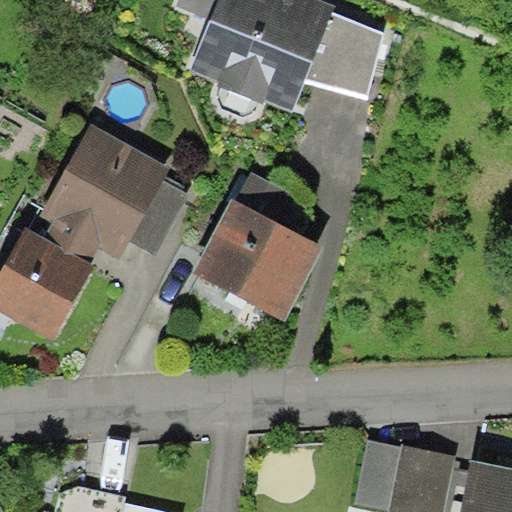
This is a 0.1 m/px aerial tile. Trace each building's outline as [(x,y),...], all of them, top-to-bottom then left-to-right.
[(339,9),(318,0),(178,0),(174,10),(217,27),(197,75),(221,85),(219,92),(265,111),(268,104),(295,115),(307,86),(335,18),(339,9)] [(385,37),(335,18),(307,86),(370,102),(385,37)] [(187,195),(164,183),(171,170),(93,129),(44,221),(54,227),(49,237),(94,260),(100,248),(123,260),(132,244),(155,256),(187,195)] [(254,176),(196,280),(285,331),(328,255),(278,227),(294,198),(254,176)] [(96,273),(25,235),(0,280),(0,313),(57,345),(96,273)] [(444,511),(456,459),(368,440),(354,506),(381,511),(444,511)] [(511,511),(511,475),(470,468),(461,511),(511,511)]
